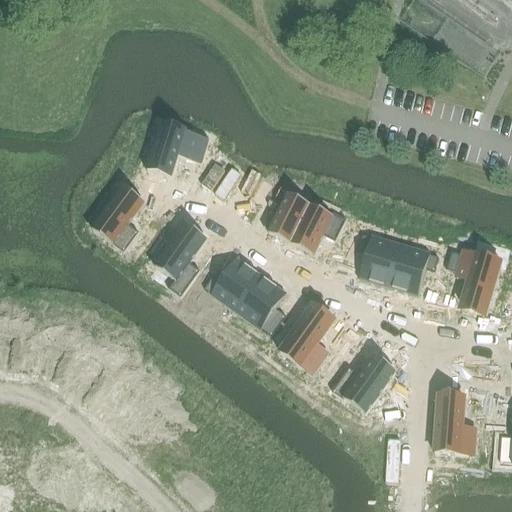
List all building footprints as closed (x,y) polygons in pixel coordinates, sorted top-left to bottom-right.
[(341,112),(342,136),(367,135),(366,111),(341,112)] [(163,126),(148,175),(173,183),(179,161),(201,167),(209,142),(187,135),(188,133),(163,126)] [(261,186),(257,199),(265,203),(270,190),(261,186)] [(123,191),(93,233),(124,256),(139,236),(129,228),(144,207),(123,191)] [(288,199),(269,236),(292,247),(310,210),(288,199)] [(310,210),(292,247),(314,259),(324,239),(336,245),(347,223),(334,216),(332,220),(310,210)] [(185,228),(155,270),(175,284),(169,293),(181,301),(201,274),(190,266),(207,243),(185,228)] [(363,238),(359,252),(368,254),(359,283),(389,291),(401,248),(372,239),(372,241),(363,238)] [(401,248),(389,291),(418,300),(426,272),(435,274),(439,260),(430,258),(431,257),(401,248)] [(452,255),(447,273),(457,276),(456,280),(469,284),(462,307),(487,315),(500,270),(502,265),(472,256),(464,254),(463,258),(452,255)] [(217,274),(204,292),(212,297),(211,298),(236,316),(262,279),(237,261),(225,279),(217,274)] [(262,279),(236,316),(261,333),(261,332),(272,340),(287,319),(276,312),(287,297),(262,279)] [(58,363),(63,309),(38,307),(38,303),(25,302),(22,330),(35,331),(32,360),(58,363)] [(0,331),(12,332),(14,314),(0,313),(0,331)] [(310,314),(280,356),(312,378),(328,356),(318,348),(331,329),(310,314)] [(121,371),(137,352),(127,343),(124,346),(105,330),(70,371),(74,374),(72,376),(85,387),(86,385),(90,388),(111,363),(121,371)] [(350,372),(333,395),(344,404),(345,402),(365,417),(395,375),(374,360),(360,379),(350,372)] [(155,415),(172,396),(163,387),(160,390),(142,372),(105,411),(123,429),(146,406),(155,415)] [(439,405),(435,457),(474,459),(476,432),(463,431),(464,407),(439,405)] [(155,460),(172,476),(203,445),(186,429),(190,425),(180,416),(162,434),(171,443),(155,460)] [(511,441),(502,441),(500,466),(511,467),(511,441)] [(21,446),(0,444),(0,489),(17,491),(21,446)] [(203,445),(172,476),(189,493),(206,476),(215,485),(232,467),(223,457),(219,461),(203,445)] [(52,449),(21,446),(17,491),(48,494),(52,449)] [(282,511),(276,502),(273,504),(260,483),(214,511),(282,511)]
